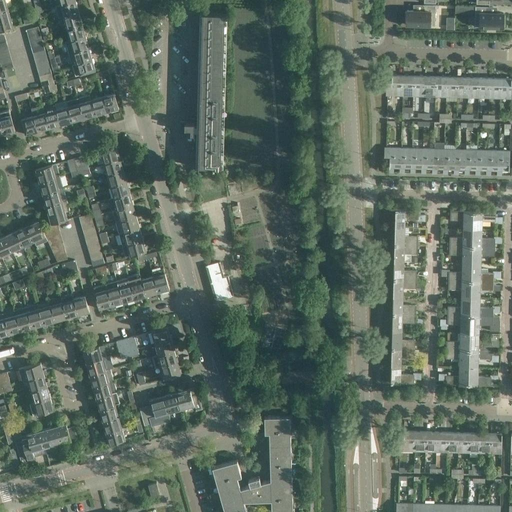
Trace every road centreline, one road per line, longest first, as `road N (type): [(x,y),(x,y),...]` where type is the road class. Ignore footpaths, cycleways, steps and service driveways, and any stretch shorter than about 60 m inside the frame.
road 1 (unclassified): [(0,497),(207,434),(221,410),(214,370)]
road 2 (residential): [(166,115),(168,17),(194,18),(191,114),(170,124)]
road 3 (unclassified): [(363,408),(354,194)]
road 4 (residential): [(431,410),(434,196)]
road 5 (unclassified): [(193,297),(144,120)]
road 6 (residential): [(511,230),(505,412)]
road 7 (unclassified): [(354,194),(345,53)]
road 8 (residential): [(26,156),(8,83),(27,77),(17,37)]
road 9 (unclassified): [(144,120),(110,0)]
road 10 (residential): [(511,57),(387,53)]
road 11 (residential): [(26,156),(144,120)]
